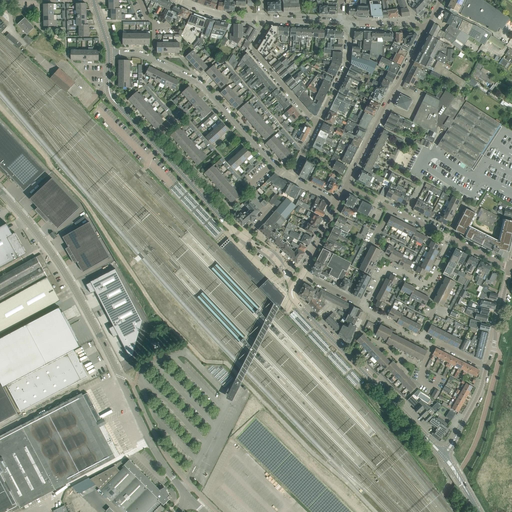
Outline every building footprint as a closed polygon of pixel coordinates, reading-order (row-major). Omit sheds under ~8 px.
[(153,8),(157,0),(144,0),(147,9),(149,14),(150,13),(150,14),(153,7),(153,8)] [(157,17),(162,6),(165,0),(157,0),(153,8),(157,9),(154,14),(155,16),(157,17)] [(169,10),(172,4),(172,3),(166,0),(165,0),(162,6),(166,8),(162,16),(165,17),(165,18),(167,14),(169,10)] [(215,9),(217,4),(216,4),(218,1),(216,0),(215,0),(211,0),(209,7),(215,9)] [(283,7),(283,4),(282,0),(280,1),(280,2),(268,3),(268,12),(281,11),(281,7),(283,7)] [(291,12),(290,0),(282,0),(283,4),(283,7),(284,12),(291,12)] [(299,0),(294,0),(290,0),(291,12),(299,12),(299,0)] [(327,14),(328,6),(322,6),(321,0),(316,0),(318,6),(320,6),(319,14),(323,14),(324,15),(326,15),(327,14)] [(360,0),(360,5),(357,5),(357,6),(357,8),(356,16),(371,16),(369,0),(360,0)] [(379,0),(369,0),(371,16),(373,16),(373,19),(383,19),(379,0)] [(391,0),(383,0),(384,2),(386,11),(387,11),(388,19),(398,17),(397,9),(389,10),(388,4),(389,4),(394,3),(393,0),(392,0),(391,1),(391,0)] [(397,0),(401,9),(402,17),(410,16),(409,12),(408,9),(407,8),(404,0),(397,0)] [(415,2),(413,0),(407,0),(409,3),(409,4),(410,7),(414,11),(418,14),(422,10),(415,2)] [(422,10),(426,5),(420,0),(416,0),(415,2),(422,10)] [(483,0),(450,0),(448,7),(449,7),(449,8),(458,12),(461,13),(460,14),(468,17),(468,16),(471,18),(470,18),(475,21),(482,11),(504,26),(510,18),(506,15),(483,0)] [(336,15),(337,3),(328,3),(328,6),(327,14),(336,15)] [(178,16),(181,9),(172,4),(169,10),(167,14),(165,18),(170,23),(172,17),(176,19),(178,16)] [(183,18),(187,11),(182,8),(181,9),(178,16),(176,19),(175,22),(178,23),(181,17),(183,18)] [(442,10),(438,18),(438,19),(449,25),(462,31),(468,35),(470,36),(484,45),(487,40),(487,41),(490,35),(477,26),(473,25),(457,17),(443,10),(442,10)] [(187,25),(192,13),(187,11),(183,18),(184,18),(184,26),(185,27),(187,25)] [(502,29),(504,26),(482,11),(475,21),(486,26),(486,25),(489,26),(488,28),(496,32),(497,30),(496,30),(498,27),(502,29)] [(192,15),(186,26),(194,29),(193,33),(196,34),(198,30),(203,32),(204,27),(207,19),(195,14),(194,16),(192,15)] [(25,19),(19,24),(27,33),(33,28),(25,19)] [(214,26),(215,21),(207,19),(204,27),(203,32),(202,33),(201,37),(204,38),(205,35),(210,37),(210,36),(210,38),(211,37),(211,35),(210,35),(214,26)] [(218,35),(223,23),(216,21),(215,26),(212,34),(218,35)] [(231,24),(229,24),(223,23),(218,35),(222,36),(223,36),(226,32),(227,30),(228,30),(231,24)] [(248,28),(243,28),(243,25),(234,24),(234,34),(230,34),(230,41),(232,41),(237,45),(244,35),(248,28)] [(434,24),(428,35),(431,36),(436,38),(439,40),(440,38),(442,39),(443,38),(445,39),(460,50),(470,36),(468,35),(462,31),(449,25),(446,29),(444,32),(440,30),(440,29),(440,27),(439,25),(438,25),(434,24)] [(249,36),(254,29),(249,26),(248,28),(244,35),(246,37),(243,41),(245,42),(249,36)] [(277,36),(278,27),(273,26),(271,27),(267,34),(271,38),(270,39),(267,35),(258,50),(271,65),(277,60),(269,51),(270,48),(271,45),(274,48),(275,46),(273,44),(272,44),(277,36)] [(249,45),(253,39),(258,31),(254,29),(249,36),(245,42),(249,45)] [(324,48),(324,54),(332,55),(332,52),(333,50),(333,45),(333,44),(334,39),(334,30),(330,30),(326,29),(325,34),(325,38),(331,38),(331,43),(328,43),(328,48),(324,48)] [(334,30),(334,39),(338,39),(338,44),(342,45),(343,39),(344,32),(342,30),(334,30)] [(123,34),(123,44),(128,44),(131,44),(134,44),(141,44),(144,44),(150,44),(150,34),(147,34),(147,31),(145,31),(143,31),(142,31),(139,31),(139,34),(133,34),(133,31),(131,31),(130,31),(126,31),(126,34),(123,34)] [(362,48),(363,31),(356,31),(354,33),(353,39),(353,40),(360,40),(360,42),(359,42),(358,47),(362,48)] [(370,51),(371,32),(364,32),(363,50),(362,50),(362,48),(362,50),(370,51)] [(392,42),(392,33),(382,32),(382,57),(384,58),(387,51),(388,49),(390,50),(391,47),(385,46),(385,43),(383,43),(384,41),(392,42)] [(411,46),(417,35),(415,32),(405,33),(405,37),(404,37),(404,42),(403,42),(403,44),(411,46)] [(19,48),(22,45),(9,33),(6,37),(18,47),(19,48)] [(404,37),(404,33),(394,33),(394,41),(394,42),(403,44),(403,42),(404,42),(404,37)] [(26,35),(23,38),(29,44),(33,41),(26,35)] [(428,35),(424,43),(446,55),(447,44),(445,43),(439,40),(436,38),(431,36),(428,35)] [(504,44),(497,39),(490,35),(487,41),(500,49),(504,44)] [(200,38),(198,38),(197,41),(192,46),(194,48),(200,42),(200,38)] [(407,53),(411,46),(403,44),(394,42),(392,45),(394,46),(400,49),(407,53)] [(424,43),(420,52),(445,64),(446,55),(424,43)] [(405,57),(407,53),(400,49),(394,46),(392,45),(391,47),(390,50),(405,57)] [(405,57),(390,50),(388,49),(387,51),(390,52),(395,55),(395,56),(394,56),(392,58),(393,59),(392,61),(401,65),(405,57)] [(370,55),(370,51),(362,50),(361,54),(352,52),(351,64),(372,74),(378,63),(370,60),(370,57),(370,55)] [(189,61),(196,55),(193,51),(186,57),(189,61)] [(315,55),(314,58),(323,59),(323,60),(326,60),(326,61),(332,61),(332,62),(340,66),(341,63),(342,53),(332,52),(332,55),(324,54),(324,56),(315,55)] [(417,57),(415,62),(432,70),(441,75),(443,75),(451,80),(462,88),(466,82),(444,67),(445,64),(420,52),(417,57)] [(239,67),(250,57),(247,53),(244,56),(237,66),(235,69),(236,70),(237,69),(238,67),(239,68),(239,67)] [(193,65),(200,59),(196,55),(189,61),(193,65)] [(382,57),(376,56),(370,55),(370,57),(376,58),(381,60),(378,66),(396,75),(401,66),(392,62),(384,58),(382,57)] [(287,60),(289,58),(287,56),(280,62),(279,60),(271,66),(275,70),(287,60)] [(248,66),(254,61),(250,57),(239,67),(241,69),(246,64),(248,66)] [(196,69),(204,63),(200,59),(193,65),(196,69)] [(54,66),(56,64),(51,60),(49,64),(46,69),(52,73),(56,68),(54,66)] [(132,71),(132,69),(132,64),(130,64),(130,61),(119,60),(119,87),(129,87),(129,84),(131,84),(131,78),(129,77),(129,71),(132,71)] [(289,62),(287,60),(275,70),(279,74),(286,68),(284,66),(289,62)] [(247,72),(257,64),(254,61),(248,66),(249,68),(246,71),(247,72)] [(323,61),(323,64),(325,64),(331,64),(330,66),(338,70),(340,66),(332,62),(323,61)] [(282,78),(289,72),(290,73),(294,69),(297,66),(293,62),(286,68),(279,74),(282,78)] [(415,62),(413,66),(421,70),(421,69),(422,68),(431,72),(430,74),(439,78),(441,75),(432,70),(415,62)] [(204,63),(196,69),(200,74),(208,67),(204,63)] [(485,75),(486,75),(488,71),(483,67),(484,66),(478,63),(475,68),(485,75)] [(260,68),(257,64),(247,72),(243,76),(241,78),(243,79),(246,76),(247,76),(250,73),(251,75),(254,73),(260,68)] [(351,65),(349,70),(354,72),(364,77),(367,78),(370,79),(371,77),(365,74),(364,74),(362,73),(363,71),(356,67),(351,65)] [(210,76),(217,70),(214,66),(206,72),(210,76)] [(323,68),(322,71),(330,74),(335,77),(338,70),(330,66),(328,71),(323,68)] [(413,66),(409,73),(417,77),(422,79),(423,76),(424,77),(427,73),(421,70),(413,66)] [(150,78),(154,69),(149,67),(145,75),(150,78)] [(257,77),(263,72),(260,68),(254,73),(254,74),(255,75),(253,77),(250,79),(250,80),(249,81),(247,83),(248,85),(257,77)] [(486,75),(485,75),(475,68),(472,74),(478,78),(478,79),(483,82),(484,80),(491,85),(489,88),(492,90),(495,86),(496,87),(499,84),(486,75)] [(155,80),(159,71),(154,69),(150,78),(155,80)] [(73,83),(58,70),(52,77),(73,95),(75,97),(77,94),(79,96),(80,94),(79,93),(81,90),(73,83)] [(214,80),(221,74),(217,70),(210,76),(214,80)] [(299,75),(303,72),(301,70),(293,78),(291,76),(284,81),(288,85),(299,75)] [(396,76),(391,74),(388,72),(387,73),(381,70),(380,73),(386,76),(384,79),(391,82),(392,83),(396,76)] [(160,82),(164,74),(159,71),(155,80),(160,82)] [(358,75),(353,73),(349,71),(347,75),(361,82),(362,81),(361,80),(361,79),(357,77),(358,75)] [(256,85),(267,76),(263,72),(257,77),(259,79),(251,85),(253,87),(256,85)] [(317,75),(316,76),(318,77),(323,79),(332,83),(334,78),(329,76),(327,75),(328,74),(324,72),(322,76),(318,74),(318,76),(317,75)] [(409,73),(407,77),(415,81),(417,77),(409,73)] [(165,85),(169,76),(164,74),(160,82),(165,85)] [(217,84),(224,78),(221,74),(214,80),(217,84)] [(291,89),(302,80),(300,78),(301,77),(299,75),(288,85),(291,89)] [(170,87),(174,78),(169,76),(165,85),(170,87)] [(242,81),(241,80),(237,76),(232,80),(237,86),(238,84),(242,81)] [(264,85),(270,80),(267,76),(256,85),(253,87),(252,88),(254,90),(256,89),(258,87),(262,83),(264,85)] [(362,83),(360,82),(346,76),(344,81),(352,84),(353,82),(358,85),(357,87),(360,88),(362,83)] [(389,86),(391,82),(384,79),(381,77),(378,82),(373,80),(372,83),(372,84),(373,82),(375,83),(374,84),(378,86),(379,87),(379,86),(380,86),(384,88),(385,85),(388,87),(389,86)] [(407,77),(405,82),(413,86),(415,81),(407,77)] [(174,78),(170,87),(175,90),(179,81),(174,78)] [(224,78),(217,84),(221,88),(228,82),(224,78)] [(321,86),(321,87),(328,90),(328,89),(329,89),(332,83),(323,79),(323,81),(324,81),(321,86)] [(259,96),(273,84),(270,80),(264,85),(265,86),(257,94),(259,96)] [(350,87),(352,84),(344,81),(341,86),(358,94),(359,91),(360,89),(357,87),(356,89),(350,87)] [(296,87),(292,90),(296,94),(298,98),(299,97),(301,93),(304,89),(306,87),(302,82),(296,87)] [(405,82),(402,87),(404,88),(409,90),(410,89),(413,90),(415,87),(413,86),(405,82)] [(224,97),(233,89),(230,84),(221,93),(224,97)] [(270,93),(276,87),(273,84),(259,96),(262,100),(266,96),(264,95),(269,91),(270,93)] [(186,97),(193,90),(190,86),(182,93),(186,97)] [(317,91),(317,92),(318,93),(325,97),(328,91),(328,90),(321,87),(319,92),(317,91)] [(351,91),(346,89),(341,87),(339,92),(354,99),(355,98),(354,98),(355,96),(350,93),(351,91)] [(267,105),(281,92),(277,88),(271,94),(273,96),(267,100),(267,101),(265,103),(267,105)] [(313,90),(312,92),(315,94),(316,93),(317,94),(315,99),(318,100),(322,102),(323,103),(325,97),(318,93),(317,92),(317,91),(318,90),(315,88),(313,90)] [(369,98),(368,99),(372,101),(373,99),(375,100),(375,99),(380,102),(381,99),(382,97),(383,97),(384,97),(384,95),(384,94),(380,91),(374,88),(374,89),(369,98)] [(228,101),(235,94),(237,93),(233,89),(224,97),(228,101)] [(299,97),(298,98),(302,102),(303,102),(306,99),(309,96),(304,91),(305,90),(304,89),(301,93),(299,97)] [(437,116),(437,120),(443,125),(441,129),(446,132),(440,142),(438,144),(437,146),(442,149),(443,149),(443,150),(450,154),(452,155),(454,157),(456,158),(460,160),(462,162),(466,165),(468,166),(470,167),(472,168),(482,153),(483,154),(487,148),(486,147),(501,124),(456,95),(446,89),(444,93),(440,99),(438,109),(437,116)] [(190,101),(197,94),(193,90),(186,97),(190,101)] [(163,117),(160,114),(158,112),(157,114),(153,109),(154,108),(149,102),(148,104),(144,100),(146,98),(141,93),(139,94),(137,92),(129,99),(156,129),(164,121),(162,119),(163,117)] [(278,102),(284,96),(281,92),(267,105),(268,107),(276,100),(278,102)] [(346,96),(343,95),(338,93),(336,98),(349,104),(350,105),(351,104),(350,103),(351,101),(345,98),(346,96)] [(423,102),(413,122),(437,134),(437,121),(437,120),(437,116),(438,109),(440,99),(427,93),(423,102)] [(193,105),(200,98),(197,94),(190,101),(193,105)] [(232,105),(239,98),(235,94),(228,101),(232,105)] [(413,100),(401,94),(400,94),(395,105),(407,111),(413,100)] [(281,126),(254,96),(252,98),(279,128),(281,126)] [(273,113),(288,100),(284,96),(278,102),(279,104),(275,107),(275,108),(272,110),(273,111),(274,112),(273,112),(273,113)] [(306,99),(303,102),(304,103),(303,103),(307,108),(311,105),(312,103),(315,101),(314,100),(310,96),(310,98),(309,96),(306,99)] [(197,109),(204,102),(200,98),(193,105),(197,109)] [(239,98),(232,105),(235,109),(243,102),(239,98)] [(346,111),(349,104),(336,98),(333,104),(339,107),(346,111)] [(366,98),(364,100),(370,103),(369,106),(373,108),(377,110),(379,107),(378,106),(379,104),(372,101),(368,99),(366,98)] [(315,101),(312,103),(316,105),(315,106),(320,108),(322,104),(322,102),(318,100),(315,99),(314,100),(315,101)] [(500,103),(510,109),(511,104),(503,99),(500,103)] [(285,110),(291,104),(288,100),(273,113),(275,115),(283,108),(285,110)] [(200,113),(208,106),(204,102),(197,109),(200,113)] [(256,109),(254,107),(251,103),(249,105),(247,103),(239,110),(266,139),(274,132),(272,130),(273,128),(269,123),(267,125),(263,120),(264,119),(260,113),(258,115),(254,110),(256,109)] [(311,105),(307,108),(314,116),(316,116),(320,108),(315,106),(316,105),(312,103),(311,105)] [(336,114),(339,107),(333,104),(330,111),(336,114)] [(376,110),(371,108),(367,106),(365,108),(360,105),(358,109),(360,109),(361,110),(373,116),(376,110)] [(208,106),(200,113),(204,117),(211,111),(208,106)] [(287,119),(288,118),(297,111),(293,106),(283,114),(287,119)] [(370,122),(373,116),(361,110),(358,116),(370,122)] [(297,117),(300,115),(297,111),(288,118),(293,123),(295,121),(298,118),(297,117)] [(338,114),(336,114),(330,111),(327,116),(341,123),(342,120),(339,119),(340,118),(336,117),(338,114)] [(358,116),(354,114),(352,113),(348,120),(362,126),(366,129),(370,122),(358,116)] [(391,113),(389,117),(403,124),(408,126),(410,128),(412,124),(409,123),(405,120),(404,121),(399,119),(400,117),(391,113)] [(340,125),(341,123),(327,116),(325,121),(333,125),(334,123),(337,124),(340,125)] [(389,117),(386,121),(395,126),(396,124),(401,127),(402,126),(407,128),(408,126),(403,124),(389,117)] [(347,132),(362,140),(366,131),(365,131),(366,129),(362,126),(348,120),(343,130),(345,131),(347,132)] [(386,121),(384,126),(393,131),(394,128),(399,130),(400,128),(395,126),(386,121)] [(0,122),(0,168),(10,179),(12,178),(24,191),(28,187),(45,171),(0,122)] [(224,133),(228,130),(222,122),(218,126),(224,133)] [(300,127),(298,131),(299,131),(301,132),(307,135),(311,128),(308,127),(309,125),(306,122),(303,128),(300,127)] [(331,127),(328,125),(324,123),(320,130),(329,134),(332,136),(335,132),(330,129),(331,127)] [(220,137),(224,133),(218,126),(214,130),(220,137)] [(343,130),(338,127),(335,132),(342,136),(345,131),(343,130)] [(188,134),(186,133),(183,129),(181,130),(179,128),(171,135),(198,165),(206,158),(204,156),(206,154),(201,149),(199,150),(195,146),(196,144),(192,139),(190,140),(186,136),(188,134)] [(300,149),(299,147),(282,128),(280,130),(298,150),(300,149)] [(216,141),(220,137),(214,130),(210,133),(216,141)] [(327,138),(329,134),(320,130),(318,135),(334,143),(335,142),(333,140),(328,138),(327,138)] [(381,132),(363,168),(364,169),(371,172),(389,135),(398,140),(402,142),(403,140),(388,132),(384,130),(382,133),(381,132)] [(297,134),(295,137),(299,139),(304,142),(307,135),(301,132),(299,131),(298,131),(297,134)] [(358,149),(362,140),(347,132),(345,131),(342,136),(340,140),(344,142),(346,140),(344,139),(345,135),(353,139),(350,145),(358,149)] [(212,144),(216,141),(210,133),(206,137),(212,144)] [(334,143),(318,135),(315,141),(323,145),(325,142),(326,142),(326,143),(331,145),(332,143),(334,143)] [(283,142),(281,140),(278,137),(276,138),(274,136),(266,143),(284,163),(294,154),(287,146),(285,148),(281,144),(283,142)] [(322,149),(323,145),(315,141),(313,147),(331,155),(332,153),(323,148),(322,149)] [(347,147),(341,144),(339,143),(338,146),(355,154),(358,149),(350,145),(348,148),(347,148),(347,147)] [(352,159),(355,154),(338,146),(337,148),(345,152),(346,152),(344,156),(352,159)] [(244,147),(240,151),(247,158),(251,155),(244,147)] [(240,151),(236,155),(243,162),(247,158),(240,151)] [(236,155),(232,158),(239,166),(243,162),(236,155)] [(352,159),(344,156),(343,159),(342,158),(337,155),(336,158),(338,159),(342,161),(349,165),(352,159)] [(338,159),(336,158),(333,156),(329,163),(334,165),(332,168),(343,174),(346,166),(337,162),(338,159)] [(232,159),(228,162),(235,169),(236,171),(237,171),(240,168),(240,167),(239,166),(232,158),(232,159)] [(315,165),(310,162),(306,160),(302,169),(309,173),(311,173),(315,165)] [(213,166),(205,173),(209,177),(210,179),(218,187),(219,189),(226,197),(228,198),(232,203),(240,195),(238,193),(239,191),(237,189),(236,188),(235,186),(231,182),(230,182),(228,179),(225,177),(224,178),(222,176),(224,174),(222,171),(222,172),(221,170),(219,169),(217,167),(215,168),(213,166)] [(306,180),(309,173),(302,169),(298,175),(299,176),(306,180)] [(359,175),(356,181),(369,187),(370,187),(371,183),(370,182),(372,177),(377,179),(379,176),(371,172),(364,169),(363,171),(361,171),(359,175)] [(336,180),(334,179),(335,175),(330,172),(328,176),(331,177),(327,183),(313,176),(310,182),(326,190),(334,194),(334,193),(335,193),(336,192),(335,191),(336,188),(337,189),(338,186),(339,186),(338,184),(337,184),(335,183),(336,181),(336,180)] [(277,175),(276,175),(275,173),(266,182),(267,183),(268,183),(270,181),(273,184),(272,185),(280,178),(279,178),(279,177),(278,176),(277,175)] [(52,178),(30,199),(38,208),(35,210),(41,216),(66,193),(52,178)] [(281,192),(287,182),(280,178),(272,185),(274,187),(278,189),(277,190),(280,193),(281,192)] [(289,195),(294,185),(288,182),(283,193),(287,194),(286,195),(288,196),(289,196),(289,195)] [(289,195),(289,196),(295,199),(301,188),(294,185),(289,195)] [(394,191),(392,190),(393,187),(391,185),(389,189),(385,197),(390,200),(392,198),(394,191)] [(385,197),(389,189),(384,186),(380,195),(385,197)] [(397,201),(402,190),(396,187),(395,190),(394,191),(392,198),(397,201)] [(403,199),(407,193),(402,190),(397,201),(401,203),(403,199)] [(480,207),(489,193),(485,191),(477,205),(480,207)] [(66,193),(41,216),(47,222),(49,220),(57,228),(80,207),(66,193)] [(407,206),(412,196),(407,193),(403,199),(401,203),(407,206)] [(278,196),(277,195),(275,194),(269,203),(272,205),(278,196)] [(371,206),(371,205),(368,204),(367,205),(361,202),(361,201),(358,199),(349,194),(344,204),(353,208),(355,205),(360,207),(357,211),(367,216),(372,207),(371,207),(371,206)] [(298,201),(294,199),(290,197),(289,199),(287,197),(259,230),(268,238),(273,233),(277,228),(278,229),(291,215),(290,214),(297,207),(296,206),(297,204),(299,200),(298,200),(298,201)] [(323,212),(328,203),(317,197),(312,207),(299,200),(297,204),(314,213),(323,217),(325,213),(323,212)] [(460,200),(459,200),(452,197),(450,202),(457,206),(460,200)] [(424,202),(420,200),(418,199),(413,209),(418,212),(424,202)] [(263,213),(261,211),(259,212),(249,202),(245,205),(247,207),(247,206),(257,216),(256,217),(258,219),(263,213)] [(423,214),(428,204),(424,202),(418,212),(423,214)] [(455,211),(457,206),(450,202),(447,207),(455,211)] [(430,214),(434,207),(428,204),(423,214),(429,217),(430,214)] [(251,222),(256,217),(257,216),(247,206),(247,207),(245,205),(250,211),(246,214),(243,211),(243,212),(240,209),(237,212),(236,212),(232,216),(242,226),(249,219),(251,222)] [(352,210),(349,208),(344,206),(344,207),(343,207),(342,209),(343,210),(341,213),(356,221),(357,219),(357,218),(354,217),(353,215),(355,212),(352,210)] [(452,216),(455,211),(447,207),(446,210),(444,209),(442,211),(452,216)] [(475,213),(474,212),(465,208),(454,230),(466,236),(465,238),(492,252),(492,250),(500,254),(502,250),(509,251),(511,238),(511,220),(505,219),(499,242),(498,242),(469,227),(475,213)] [(482,211),(479,218),(478,221),(493,229),(499,217),(481,208),(480,210),(482,211)] [(499,209),(497,211),(503,216),(511,217),(511,211),(510,211),(505,210),(504,213),(503,213),(503,212),(499,209)] [(450,221),(452,216),(442,211),(440,216),(442,217),(447,220),(450,221)] [(314,215),(313,216),(305,213),(304,215),(319,223),(322,219),(314,215)] [(319,225),(319,223),(304,215),(303,218),(310,222),(309,223),(318,228),(319,225)] [(347,220),(344,218),(339,216),(339,217),(338,217),(337,218),(337,219),(334,226),(350,234),(351,234),(348,233),(351,226),(346,223),(347,220)] [(392,227),(396,219),(391,216),(387,224),(392,227)] [(445,225),(447,220),(442,217),(440,216),(437,221),(445,225)] [(397,229),(401,221),(396,219),(392,227),(397,229)] [(318,228),(309,223),(302,220),(301,222),(304,224),(306,223),(307,223),(306,225),(302,223),(300,228),(314,235),(318,228)] [(402,232),(406,224),(401,221),(397,229),(402,232)] [(89,222),(63,237),(69,247),(68,247),(66,249),(70,256),(99,239),(89,222)] [(293,232),(296,226),(289,222),(284,233),(283,233),(285,234),(294,238),(309,246),(313,238),(301,232),(299,235),(293,232)] [(13,234),(7,223),(0,227),(0,268),(26,253),(15,233),(13,234)] [(407,234),(411,226),(406,224),(402,232),(407,234)] [(363,240),(369,229),(362,225),(359,231),(362,232),(359,238),(363,240)] [(349,236),(350,234),(334,226),(333,228),(332,228),(332,230),(331,231),(339,235),(341,232),(346,235),(347,235),(349,236)] [(411,239),(416,229),(411,226),(407,234),(412,237),(411,239)] [(416,242),(420,234),(416,231),(417,229),(416,229),(411,239),(416,242)] [(347,239),(339,235),(331,231),(331,233),(330,233),(329,234),(330,235),(329,236),(336,240),(337,239),(338,238),(345,242),(345,241),(347,242),(349,240),(347,239)] [(274,243),(279,238),(273,233),(268,238),(274,243)] [(291,244),(294,238),(285,234),(283,237),(282,237),(287,241),(285,243),(280,248),(297,264),(302,258),(305,253),(304,252),(293,246),(291,244)] [(425,239),(426,237),(420,234),(416,242),(422,244),(425,239)] [(335,242),(336,240),(329,236),(328,237),(327,239),(326,241),(341,248),(342,249),(345,250),(346,248),(342,246),(335,242)] [(280,248),(285,243),(279,238),(275,244),(280,248)] [(99,239),(70,256),(74,263),(77,262),(83,272),(109,257),(99,239)] [(278,307),(279,306),(280,305),(284,296),(276,288),(273,290),(270,287),(273,284),(230,240),(222,248),(275,304),(276,305),(278,307)] [(341,252),(342,249),(341,248),(326,241),(325,244),(324,244),(323,245),(324,246),(324,247),(332,251),(333,248),(341,252)] [(428,247),(438,252),(439,251),(437,250),(439,245),(431,241),(428,247)] [(354,267),(366,243),(364,242),(352,266),(354,267)] [(307,247),(300,244),(299,246),(294,243),(293,246),(304,252),(307,247)] [(359,269),(369,274),(381,250),(371,245),(359,269)] [(394,248),(393,247),(389,245),(385,253),(390,255),(389,257),(394,248)] [(436,257),(438,252),(428,247),(431,248),(428,253),(436,257)] [(349,262),(328,251),(323,248),(317,261),(326,266),(332,269),(329,275),(337,279),(338,277),(339,277),(344,268),(348,270),(351,263),(349,262)] [(394,260),(398,252),(393,250),(394,248),(389,257),(394,260)] [(459,253),(460,251),(456,248),(450,260),(449,262),(443,274),(454,280),(453,279),(456,274),(457,274),(453,272),(454,269),(456,265),(463,252),(462,252),(462,254),(459,253)] [(398,265),(403,255),(398,252),(394,260),(399,263),(398,265)] [(462,265),(468,254),(463,252),(456,265),(459,266),(460,264),(462,265)] [(433,262),(436,257),(428,253),(425,258),(433,262)] [(0,301),(51,273),(41,254),(0,277),(0,301)] [(403,267),(407,259),(402,257),(403,255),(398,265),(403,267)] [(468,271),(474,258),(470,256),(466,263),(465,265),(465,267),(467,268),(465,270),(464,272),(467,273),(468,271)] [(431,267),(433,262),(425,258),(423,263),(431,267)] [(475,267),(479,260),(474,258),(468,271),(470,272),(473,266),(475,267)] [(403,267),(409,270),(410,267),(413,262),(407,259),(403,267)] [(325,269),(326,266),(317,261),(316,262),(315,262),(314,263),(315,264),(315,265),(314,265),(313,267),(321,271),(323,269),(324,269),(324,268),(325,269)] [(477,276),(475,279),(478,280),(479,277),(486,264),(481,261),(479,266),(477,269),(480,270),(477,276)] [(428,272),(431,267),(423,263),(420,268),(426,271),(428,272)] [(478,280),(476,284),(480,286),(482,280),(482,279),(482,278),(485,273),(488,274),(489,271),(491,267),(486,264),(479,277),(478,280)] [(326,273),(321,271),(313,267),(310,272),(311,274),(321,278),(322,275),(327,278),(329,275),(328,275),(326,273)] [(426,271),(420,268),(418,267),(416,272),(423,276),(426,271)] [(347,271),(348,270),(344,268),(339,277),(342,279),(346,271),(347,271)] [(90,282),(86,284),(91,294),(95,291),(113,326),(109,328),(114,337),(118,335),(129,357),(133,355),(143,321),(115,269),(90,282)] [(467,273),(466,275),(460,272),(459,275),(464,278),(466,279),(468,280),(470,281),(473,276),(467,273)] [(492,281),(494,283),(498,275),(492,272),(491,276),(489,275),(487,278),(487,277),(485,282),(490,285),(492,281)] [(57,294),(62,291),(51,273),(0,301),(0,334),(60,300),(57,294)] [(363,273),(360,277),(369,282),(372,277),(371,277),(363,273)] [(399,278),(396,277),(391,274),(388,279),(386,278),(386,279),(394,283),(394,282),(396,283),(399,278)] [(349,283),(351,280),(345,277),(343,280),(343,279),(340,285),(341,286),(339,288),(345,291),(348,286),(349,283)] [(360,277),(358,281),(367,286),(369,282),(360,277)] [(455,282),(450,279),(445,277),(433,301),(443,306),(455,282)] [(391,288),(394,283),(386,279),(384,284),(391,288)] [(358,281),(356,285),(365,290),(367,286),(358,281)] [(406,293),(410,285),(404,282),(403,285),(401,290),(406,293)] [(309,301),(313,294),(315,290),(304,284),(298,295),(309,301)] [(389,293),(391,288),(384,284),(381,289),(389,293)] [(356,285),(354,289),(363,294),(365,290),(356,285)] [(411,295),(415,288),(410,285),(406,293),(411,295)] [(451,310),(453,305),(463,286),(461,285),(448,309),(451,310)] [(488,290),(482,287),(483,287),(481,292),(481,293),(479,297),(481,298),(484,299),(485,297),(489,298),(488,298),(496,300),(497,300),(497,299),(497,298),(497,297),(498,295),(490,293),(491,291),(488,290)] [(419,292),(418,292),(414,290),(415,288),(411,295),(411,296),(410,298),(415,300),(419,292)] [(354,289),(352,294),(361,299),(363,294),(354,289)] [(386,298),(389,293),(381,289),(378,294),(386,298)] [(346,319),(352,306),(321,290),(319,292),(317,292),(315,295),(325,299),(344,309),(347,310),(344,317),(346,319)] [(420,303),(424,295),(419,292),(415,300),(420,303)] [(325,299),(315,295),(313,294),(309,301),(308,303),(317,313),(322,308),(324,306),(323,304),(325,299)] [(384,302),(386,298),(378,294),(376,299),(378,300),(384,302)] [(425,305),(426,304),(429,297),(424,295),(420,303),(425,305)] [(386,303),(384,302),(378,300),(375,305),(383,309),(386,303)] [(481,303),(480,306),(490,308),(495,310),(496,304),(484,301),(483,304),(481,303)] [(276,311),(278,307),(276,305),(275,304),(273,308),(269,316),(267,320),(258,311),(256,313),(256,312),(256,313),(265,323),(264,326),(254,344),(252,348),(243,339),(242,341),(241,341),(251,351),(249,354),(240,372),(234,384),(235,385),(231,393),(230,393),(227,397),(232,399),(234,395),(233,395),(238,386),(244,376),(253,358),(254,356),(262,365),(262,364),(264,363),(261,360),(263,358),(256,351),(258,348),(267,329),(268,327),(277,336),(278,334),(279,334),(276,331),(277,329),(271,322),(272,319),(276,311)] [(344,339),(359,309),(352,306),(346,319),(345,321),(349,323),(348,327),(343,325),(338,334),(341,336),(341,337),(344,339)] [(8,384),(74,350),(80,347),(77,341),(76,342),(65,323),(57,327),(52,318),(62,313),(59,307),(0,338),(0,382),(1,382),(3,387),(8,384)] [(467,309),(466,311),(484,315),(488,316),(489,310),(484,309),(481,308),(481,311),(473,309),(468,307),(467,310),(467,309)] [(297,315),(301,319),(303,318),(299,314),(300,312),(296,308),(290,315),(294,319),(297,315)] [(393,318),(397,310),(391,308),(389,313),(387,316),(393,318)] [(364,311),(360,310),(359,309),(344,339),(346,341),(346,342),(346,341),(349,343),(352,337),(351,337),(356,327),(358,328),(362,320),(360,319),(364,311)] [(397,323),(402,313),(397,310),(393,318),(398,321),(397,323)] [(466,311),(466,313),(468,315),(471,317),(473,317),(473,316),(475,316),(475,319),(479,320),(482,321),(486,322),(488,316),(484,315),(466,311)] [(330,326),(336,321),(333,319),(336,316),(333,312),(330,315),(325,320),(330,326)] [(402,326),(406,318),(401,315),(402,313),(397,323),(402,326)] [(407,328),(411,320),(406,318),(402,326),(407,328)] [(338,334),(343,325),(344,323),(341,320),(338,324),(336,321),(330,326),(338,334)] [(412,331),(416,323),(411,320),(407,328),(412,331)] [(469,326),(469,327),(470,327),(473,328),(476,328),(477,329),(481,330),(489,332),(489,331),(489,330),(490,329),(489,329),(490,325),(480,323),(480,322),(475,320),(474,325),(470,324),(469,326)] [(387,328),(380,325),(379,327),(368,321),(365,328),(376,334),(375,335),(382,338),(387,328)] [(417,334),(421,326),(416,323),(412,331),(417,334)] [(436,327),(435,327),(431,325),(427,333),(432,335),(436,327)] [(437,338),(441,330),(436,327),(432,335),(437,338)] [(387,340),(392,333),(393,331),(387,328),(382,338),(387,340)] [(443,340),(446,333),(441,330),(437,338),(443,340)] [(489,333),(484,332),(479,330),(478,334),(480,334),(479,337),(487,339),(489,333)] [(422,361),(427,351),(392,333),(387,340),(386,343),(422,361)] [(448,343),(452,335),(446,333),(443,340),(448,343)] [(361,344),(367,338),(363,334),(357,340),(361,344)] [(455,340),(457,338),(452,335),(448,343),(453,346),(455,340)] [(482,359),(487,339),(479,337),(479,340),(475,339),(473,338),(471,341),(466,351),(466,352),(481,360),(482,359)] [(365,349),(371,342),(367,338),(361,344),(365,349)] [(458,348),(460,344),(462,340),(457,338),(455,340),(453,346),(458,348)] [(466,351),(471,341),(465,338),(459,349),(464,351),(465,350),(466,351)] [(375,346),(372,344),(371,342),(365,349),(369,353),(375,346)] [(373,357),(379,351),(375,346),(369,353),(373,357)] [(436,348),(431,358),(432,359),(435,355),(438,357),(441,351),(436,348)] [(21,412),(81,380),(87,377),(81,366),(80,363),(74,352),(74,350),(7,385),(21,412)] [(377,361),(383,355),(379,351),(373,357),(377,361)] [(438,357),(436,361),(438,362),(439,361),(442,363),(444,360),(447,354),(441,351),(438,357)] [(447,354),(444,360),(449,363),(452,357),(447,354)] [(381,365),(387,359),(383,355),(377,361),(381,365)] [(447,367),(447,368),(448,369),(449,368),(451,364),(455,366),(458,359),(452,357),(449,363),(448,364),(447,367)] [(391,363),(387,359),(381,365),(385,369),(386,367),(391,363)] [(458,359),(455,366),(458,367),(457,369),(458,369),(460,370),(460,368),(463,362),(458,359)] [(397,365),(395,364),(393,361),(391,363),(386,367),(390,372),(397,365)] [(463,362),(460,368),(466,371),(469,365),(463,362)] [(394,376),(401,370),(397,365),(390,372),(394,376)] [(469,365),(466,371),(472,374),(477,377),(480,370),(469,365)] [(212,374),(215,377),(224,369),(222,367),(220,369),(219,367),(212,374)] [(219,381),(228,373),(225,370),(216,378),(219,381)] [(345,378),(354,387),(362,379),(354,370),(345,378)] [(398,380),(405,374),(401,370),(394,376),(398,380)] [(219,382),(222,385),(232,377),(229,374),(219,382)] [(402,384),(409,378),(405,374),(398,380),(402,384)] [(234,379),(232,378),(223,386),(225,388),(234,379)] [(406,388),(413,382),(409,378),(402,384),(406,388)] [(463,384),(461,387),(463,388),(469,392),(472,386),(468,384),(466,383),(462,381),(461,383),(463,384)] [(0,422),(17,413),(3,387),(1,382),(0,382),(0,422)] [(406,388),(410,392),(417,386),(413,382),(406,388)] [(461,391),(460,393),(467,397),(469,392),(463,388),(461,391)] [(435,399),(440,391),(435,389),(431,397),(435,399)] [(457,394),(455,397),(456,398),(457,398),(464,402),(467,397),(460,393),(459,392),(456,391),(455,393),(457,394)] [(36,449),(0,467),(0,469),(13,494),(44,478),(46,482),(51,480),(55,489),(116,458),(115,457),(120,455),(104,425),(103,425),(101,420),(87,393),(85,394),(84,392),(82,393),(24,423),(36,449)] [(421,405),(418,402),(412,396),(407,400),(416,409),(421,405)] [(456,400),(454,403),(461,407),(464,402),(457,398),(456,400)] [(434,408),(424,402),(423,402),(421,405),(416,409),(425,418),(429,414),(430,414),(434,408)] [(449,404),(447,408),(450,410),(451,411),(457,414),(461,407),(454,403),(452,402),(450,405),(449,404)] [(450,410),(445,417),(451,420),(455,414),(456,415),(457,414),(451,411),(450,410)] [(433,417),(430,414),(429,414),(425,418),(429,423),(434,427),(433,428),(435,430),(433,433),(441,439),(446,432),(447,433),(449,430),(448,429),(433,417)] [(0,435),(0,467),(36,449),(24,423),(0,435)] [(123,467),(120,471),(115,466),(90,479),(122,511),(153,511),(167,498),(169,495),(166,490),(163,488),(159,490),(129,460),(123,467)] [(0,511),(4,511),(18,505),(16,501),(0,471),(0,511)]
